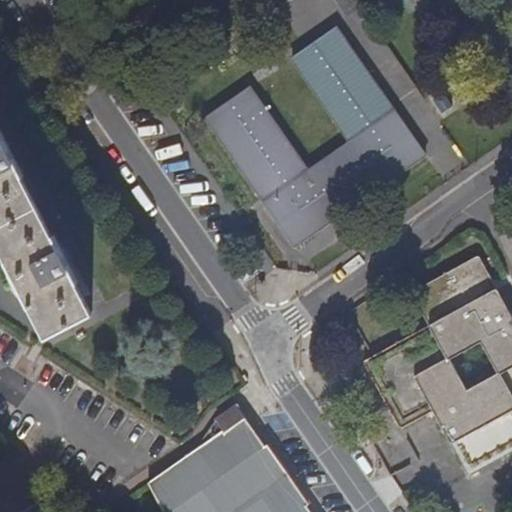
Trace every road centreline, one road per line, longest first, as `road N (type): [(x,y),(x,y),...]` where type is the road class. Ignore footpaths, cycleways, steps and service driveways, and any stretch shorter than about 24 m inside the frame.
road 1 (residential): [(26,0),(267,347)]
road 2 (residential): [(267,347),(511,168)]
road 3 (residential): [(267,347),(287,390),(373,511)]
